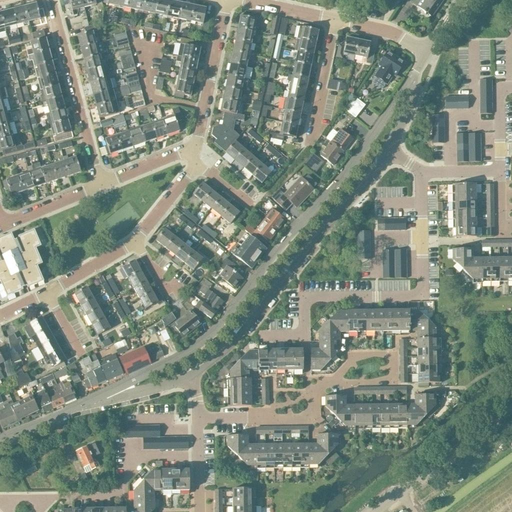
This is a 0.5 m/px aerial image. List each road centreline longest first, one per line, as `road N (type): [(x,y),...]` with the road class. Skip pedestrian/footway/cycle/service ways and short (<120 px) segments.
road 1 (residential): [(107,391),(170,362),(214,330),(407,82)]
road 2 (unclassified): [(185,377),(226,351),(387,150)]
road 3 (residential): [(304,335),(310,297),(412,295),(423,282),(420,171)]
road 4 (residential): [(98,185),(50,0)]
road 5 (residential): [(198,456),(140,454),(121,495),(36,503)]
road 6 (unclassified): [(377,511),(511,410)]
road 7 (residential): [(192,153),(226,0)]
road 8 (residential): [(197,417),(311,417),(312,391)]
road 9 (residential): [(308,143),(334,19)]
road 10 (residential): [(330,382),(393,375),(392,358),(349,359)]
